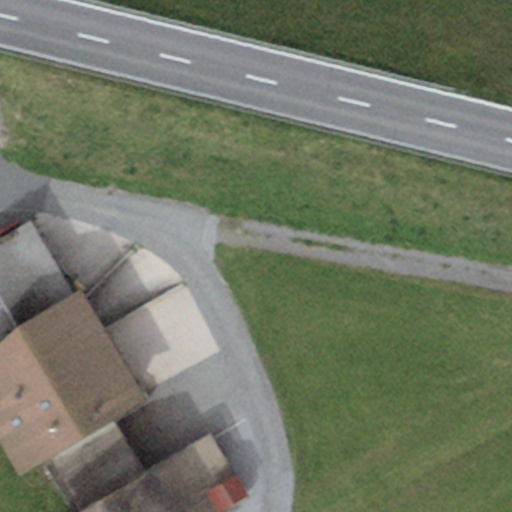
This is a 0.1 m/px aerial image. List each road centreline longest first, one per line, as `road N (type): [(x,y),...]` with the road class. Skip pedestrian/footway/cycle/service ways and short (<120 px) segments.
road 1 (primary): [(511,136),(0,11)]
road 2 (unclassified): [(276,511),(278,450),(260,388),(188,225),(0,177)]
road 3 (track): [(188,225),(511,288)]
